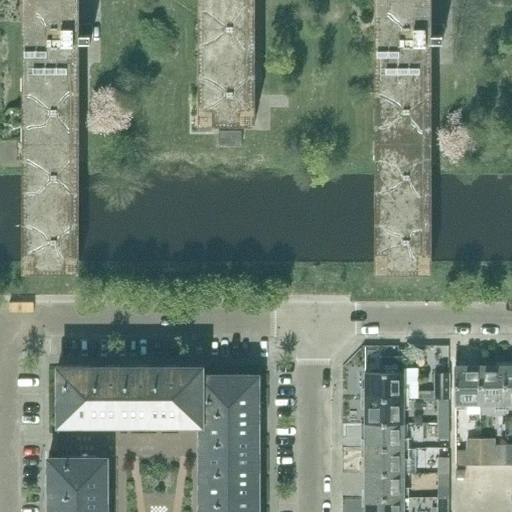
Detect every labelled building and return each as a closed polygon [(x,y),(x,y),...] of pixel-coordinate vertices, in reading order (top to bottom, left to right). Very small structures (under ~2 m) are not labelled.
[(28,0),(28,262),(28,270),(23,270),(23,272),(79,272),(79,270),(75,270),(74,45),(79,45),(79,43),(86,39),(79,27),(79,26),(74,26),(73,0),(28,0)] [(204,0),(205,123),(199,123),(199,130),(211,130),(211,123),(255,124),(255,122),(249,122),(249,0),(204,0)] [(425,0),(380,0),(381,263),(381,270),(375,270),(375,272),(431,272),(431,270),(426,270),(426,45),(431,45),(431,43),(438,39),(431,27),(431,26),(425,26),(425,0)] [(241,146),(241,131),(218,131),(218,146),(241,146)] [(90,366),(58,366),(58,416),(59,416),(59,424),(71,424),(91,424),(99,424),(101,424),(121,424),(131,424),(151,424),(161,424),(181,424),(189,424),(192,424),(198,424),(200,424),(200,437),(200,452),(200,457),(200,467),(200,482),(200,497),(200,511),(199,511),(258,511),(259,508),(258,508),(258,497),(259,497),(259,478),(258,478),(258,467),(259,467),(259,448),(258,448),(258,437),(259,437),(259,418),(258,418),(258,407),(259,407),(259,388),(258,388),(258,375),(250,375),(250,374),(202,374),(202,368),(202,365),(199,365),(199,366),(191,366),(191,365),(188,366),(180,366),(180,365),(165,365),(165,366),(150,366),(135,366),(120,366),(105,366),(90,366)] [(455,405),(481,405),(481,366),(455,366),(455,405)] [(481,405),(506,405),(506,366),(481,366),(481,405)] [(365,399),(404,399),(404,373),(365,373),(365,399)] [(435,399),(449,399),(449,373),(435,373),(435,399)] [(404,423),(404,399),(365,399),(365,423),(404,423)] [(439,422),(449,422),(449,406),(439,406),(439,422)] [(449,422),(439,422),(439,423),(439,424),(439,438),(440,438),(449,438),(449,423),(449,422)] [(404,448),(404,423),(365,423),(365,448),(404,448)] [(481,465),(481,438),(467,438),(467,450),(456,450),(455,465),(467,465),(481,465)] [(494,444),(494,438),(481,438),(481,465),(494,465),(494,444)] [(506,465),(506,444),(494,444),(494,465),(506,465)] [(365,473),(404,473),(404,448),(365,448),(365,473)] [(99,457),(48,457),(48,490),(49,490),(49,505),(48,505),(48,511),(107,511),(107,500),(107,490),(107,489),(107,470),(107,458),(99,458),(99,457)] [(438,473),(449,473),(449,458),(438,458),(438,473)] [(365,498),(404,498),(404,473),(365,473),(365,498)] [(449,473),(438,473),(438,498),(449,498),(449,473)] [(403,511),(404,499),(404,498),(365,498),(364,511),(403,511)]
